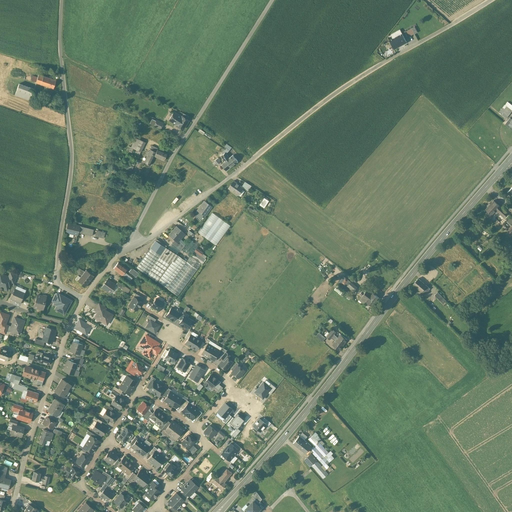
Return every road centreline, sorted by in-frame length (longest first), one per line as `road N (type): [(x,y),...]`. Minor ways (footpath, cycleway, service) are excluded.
road 1 (secondary): [(511,157),(222,506)]
road 2 (unclassified): [(120,251),(185,213),(306,111),(492,0)]
road 3 (unclassified): [(83,298),(56,279),(71,165),(61,0)]
road 4 (unclassified): [(274,0),(120,251)]
road 5 (residential): [(68,326),(25,455)]
